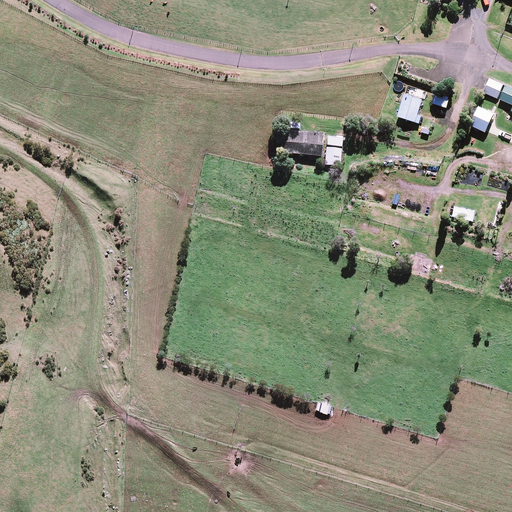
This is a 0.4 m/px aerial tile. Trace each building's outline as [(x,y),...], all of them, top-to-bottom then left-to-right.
[(504,84),(490,78),(484,92),(498,98),(504,84)] [(511,87),(507,85),(501,99),(511,104),(511,110),(511,111),(511,110),(511,87)] [(423,99),(406,93),(398,116),(420,123),(422,116),(418,115),(423,99)] [(324,134),(285,131),(283,153),(322,156),(324,134)] [(342,150),(327,148),(325,165),(340,167),(342,150)] [(434,259),(414,253),(410,270),(430,275),(434,259)] [(497,321),(482,318),(481,326),(496,328),(497,321)]
